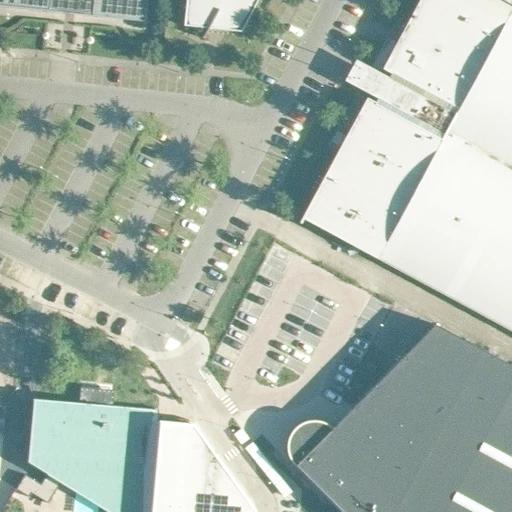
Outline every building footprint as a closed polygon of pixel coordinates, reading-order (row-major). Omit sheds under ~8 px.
[(147,0),(0,0),(0,6),(47,11),(48,7),(56,11),(65,13),(69,13),(74,14),(83,13),(92,12),(91,16),(145,22),(147,0)] [(257,0),(185,0),(183,26),(241,32),(257,0)] [(511,0),(418,0),(400,34),(404,36),(399,45),(387,39),(370,69),(387,78),(385,82),(372,75),(369,81),(366,88),(378,94),(374,103),(365,98),(344,138),(298,223),(300,224),(302,219),(511,332),(511,0)] [(511,511),(511,366),(434,324),(417,341),(415,340),(407,349),(408,350),(331,429),(329,427),(328,426),(324,424),(322,423),(320,422),(317,422),(314,421),(311,421),(309,421),(305,422),(302,423),(300,424),(298,425),(295,427),(293,430),(292,431),(291,433),(289,436),(288,438),(287,440),(287,444),(286,446),(286,448),(286,450),(287,452),(288,455),(288,457),(289,459),(290,461),(292,463),(294,465),(340,511),(349,511),(350,511),(351,511),(511,511)] [(36,399),(30,465),(76,493),(98,507),(106,511),(149,511),(157,422),(158,410),(112,406),(110,406),(111,395),(96,394),(81,392),(80,403),(79,403),(78,403),(36,399)] [(238,511),(240,498),(192,425),(157,422),(149,511),(238,511)] [(252,442),(246,447),(286,497),(292,493),(252,442)]
